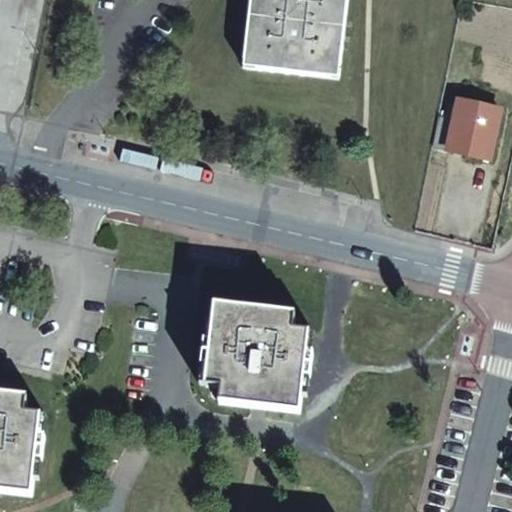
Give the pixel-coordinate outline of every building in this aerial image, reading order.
[(345,0),(250,0),(242,67),(336,78),(345,0)] [(452,122),(444,120),(439,120),(432,149),(487,161),(498,112),(457,103),(456,107),(452,122)] [(447,104),(444,120),(452,122),(456,107),(447,104)] [(294,316),(215,306),(206,385),(222,387),(220,402),(300,412),(309,333),(293,331),(294,316)] [(26,398),(0,395),(0,491),(32,495),(40,416),(24,413),(26,398)]
